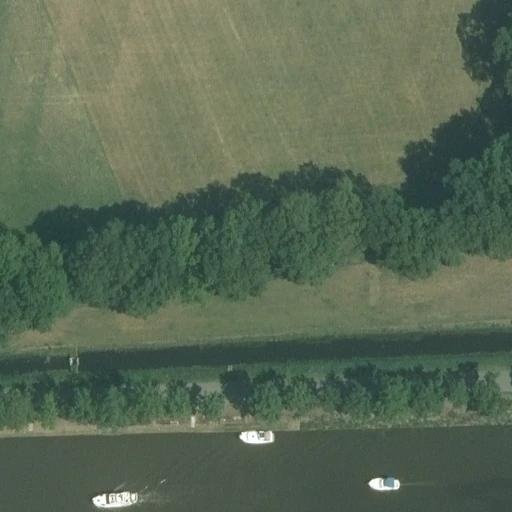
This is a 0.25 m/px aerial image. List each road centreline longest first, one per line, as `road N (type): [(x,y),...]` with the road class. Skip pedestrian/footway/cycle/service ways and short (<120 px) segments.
road 1 (track): [(511,217),(0,297)]
road 2 (unclassified): [(0,400),(511,381)]
